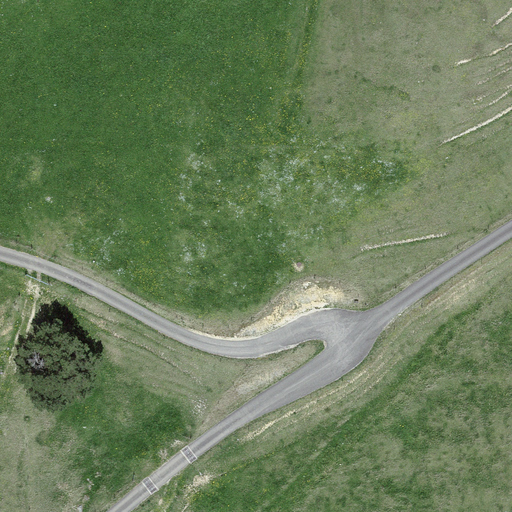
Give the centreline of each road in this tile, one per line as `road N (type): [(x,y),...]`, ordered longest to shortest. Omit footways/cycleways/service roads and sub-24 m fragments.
road 1 (unclassified): [(116,511),(190,451),(340,363),(361,330),(511,227)]
road 2 (track): [(0,254),(220,346),(266,346),(322,318),(361,330)]
